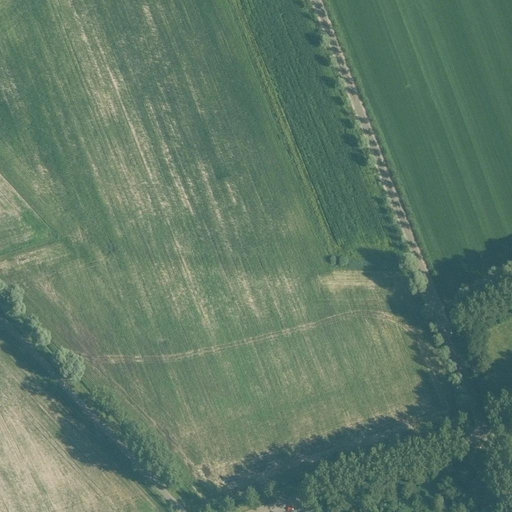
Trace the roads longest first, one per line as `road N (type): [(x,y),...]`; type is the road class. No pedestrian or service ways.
road 1 (unclassified): [(485,435),(317,0)]
road 2 (unclassified): [(182,511),(0,317)]
road 3 (unclassified): [(255,511),(485,435)]
